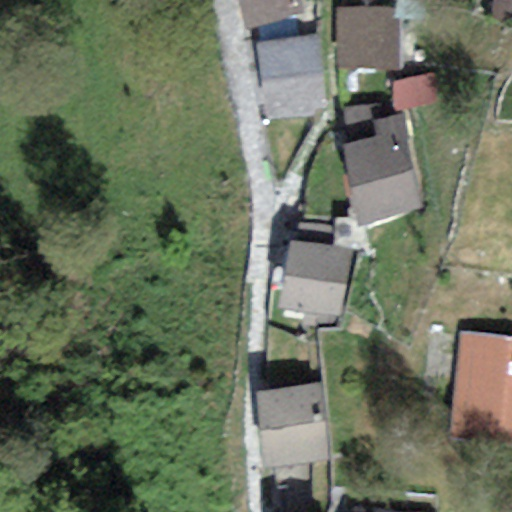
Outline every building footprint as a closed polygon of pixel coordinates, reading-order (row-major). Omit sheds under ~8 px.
[(303,15),(299,0),(237,0),(246,30),(303,15)] [(432,0),(394,0),(393,8),(393,19),(399,19),(430,22),(432,0)] [(393,8),(337,8),(336,67),(400,68),(399,19),(393,19),(393,8)] [(318,35),(255,42),(264,120),(313,114),(313,109),(326,108),(318,35)] [(428,75),(392,81),(392,110),(430,103),(428,75)] [(375,136),(341,143),(356,222),(421,209),(402,114),(372,120),(375,136)] [(352,252),(292,242),(280,309),(340,319),(352,252)] [(511,338),(459,333),(449,440),(511,446),(511,338)] [(321,385),(256,391),(262,465),(327,460),(321,385)]
